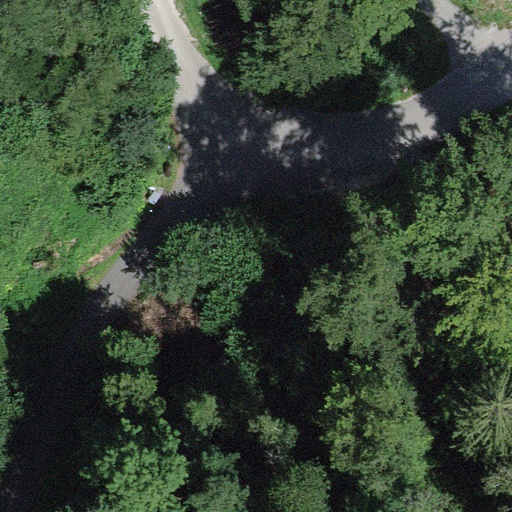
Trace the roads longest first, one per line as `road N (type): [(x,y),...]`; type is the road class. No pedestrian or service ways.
road 1 (residential): [(511,75),(396,126),(240,174),(173,218),(92,318),(7,511)]
road 2 (track): [(240,174),(160,0)]
